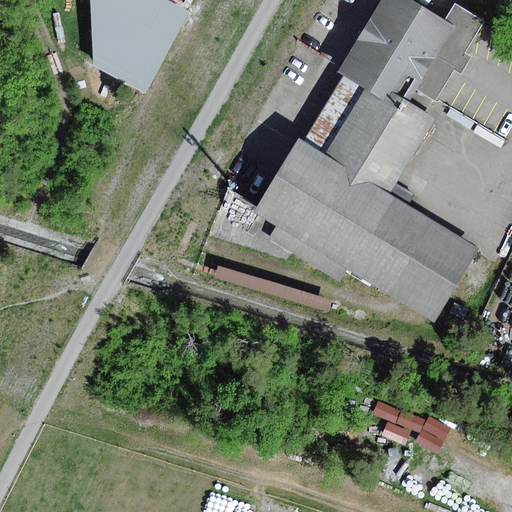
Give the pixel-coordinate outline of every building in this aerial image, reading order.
[(98,0),(75,50),(150,86),(192,0),(98,0)] [(407,84),(446,20),(412,0),(384,0),(341,73),(345,76),(365,88),(395,106),(400,97),(407,84)] [(484,22),(455,5),(446,20),(407,84),(434,100),(452,70),(461,75),(472,57),(465,53),(484,22)] [(345,76),(306,142),(325,154),(365,88),(345,76)] [(395,106),(365,88),(325,154),(408,203),(414,193),(398,183),(436,119),(400,97),(395,106)] [(300,139),(258,210),(279,222),(269,238),(291,251),(341,281),(347,271),(437,325),(483,248),(408,203),(325,154),(306,142),(300,139)] [(228,188),(209,234),(287,261),(291,251),(269,238),(279,222),(258,210),(228,188)]
